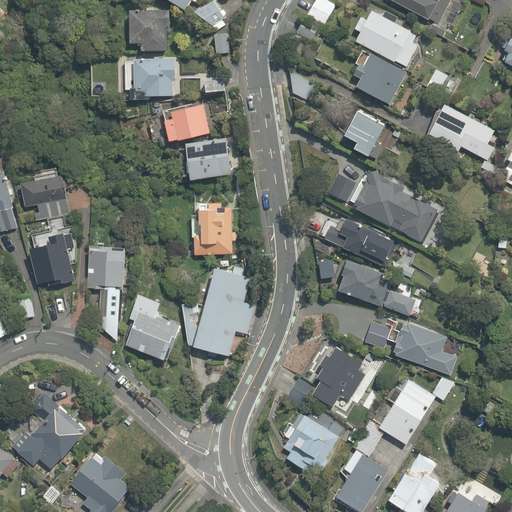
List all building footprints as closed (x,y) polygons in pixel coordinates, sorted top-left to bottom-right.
[(160,0),(177,12),(185,0),(189,0),(193,2),(194,0),(160,0)] [(215,0),(211,0),(189,11),(215,30),(223,26),(215,0)] [(335,5),(326,0),(312,0),(304,16),(322,27),(335,5)] [(384,0),(385,0),(425,21),(427,18),(437,24),(449,0),(384,0)] [(351,29),(356,31),(351,42),(391,62),(392,60),(405,67),(416,46),(409,42),(414,33),(367,10),(363,19),(357,16),(351,29)] [(125,51),(161,52),(162,26),(170,26),(170,12),(165,12),(126,11),(125,51)] [(304,25),(305,23),(299,20),(290,37),(298,41),(301,36),(315,43),(320,34),(304,25)] [(226,32),(210,35),(213,55),(229,52),(226,32)] [(511,41),(504,37),(498,47),(503,50),(497,61),(511,69),(511,41)] [(356,77),(351,87),(387,105),(403,73),(364,53),(358,65),(354,63),(349,74),(356,77)] [(172,59),(142,57),(142,58),(135,58),(135,60),(129,59),(129,62),(128,63),(127,64),(126,65),(125,67),(125,68),(124,69),(124,71),(123,72),(123,73),(122,75),(122,76),(121,78),(121,79),(121,80),(121,82),(120,83),(120,85),(120,86),(125,87),(125,88),(130,88),(129,99),(147,101),(147,95),(169,96),(172,59)] [(426,82),(434,86),(435,84),(440,87),(446,74),(434,68),(426,82)] [(315,83),(289,70),(293,93),(307,100),(315,83)] [(222,79),(198,79),(199,92),(222,91),(222,79)] [(422,133),(450,147),(448,149),(457,153),(460,147),(485,160),(492,147),(484,144),(491,130),(438,103),(422,133)] [(166,111),(167,119),(159,120),(162,137),(162,141),(206,134),(201,105),(166,111)] [(355,109),(342,135),(355,141),(352,147),(368,155),(375,141),(384,124),(355,109)] [(225,138),(222,139),(179,143),(182,179),(225,175),(222,145),(225,144),(225,138)] [(383,146),(375,141),(368,155),(376,159),(383,146)] [(511,153),(505,150),(503,178),(511,182),(511,153)] [(19,182),(25,212),(34,210),(35,215),(30,216),(31,222),(69,214),(60,174),(57,175),(55,169),(29,175),(30,180),(19,182)] [(346,206),(385,227),(386,225),(401,234),(417,242),(434,211),(401,193),(403,189),(366,169),(361,179),(363,180),(355,196),(352,195),(346,206)] [(4,173),(3,173),(1,173),(0,171),(0,230),(15,227),(12,216),(11,217),(9,209),(12,208),(9,195),(13,194),(11,186),(7,187),(6,182),(4,173)] [(353,183),(336,173),(326,191),(344,201),(353,183)] [(511,196),(511,189),(504,184),(499,192),(510,199),(511,196)] [(219,206),(219,203),(191,203),(191,211),(189,211),(189,253),(229,253),(229,206),(219,206)] [(338,218),(326,213),(316,236),(355,254),(356,251),(380,262),(389,242),(392,244),(394,239),(386,236),(387,233),(364,223),(363,226),(339,216),(338,218)] [(72,228),(58,233),(49,236),(51,241),(39,245),(50,280),(56,278),(58,283),(73,279),(73,276),(72,275),(71,270),(66,256),(80,250),(72,228)] [(505,238),(495,237),(493,248),(504,249),(505,238)] [(100,317),(99,327),(103,330),(115,340),(117,286),(119,286),(121,251),(87,249),(86,269),(88,270),(88,275),(86,275),(85,288),(97,289),(97,285),(102,285),(102,291),(104,291),(103,317),(100,317)] [(377,280),(379,271),(339,258),(336,269),(340,270),(333,291),(376,305),(382,287),(379,286),(381,281),(377,280)] [(395,266),(392,272),(402,277),(401,278),(407,281),(413,270),(395,261),(393,265),(395,266)] [(207,267),(197,312),(189,311),(186,321),(195,323),(189,348),(227,356),(232,332),(246,335),(253,304),(241,301),(246,276),(207,267)] [(416,300),(417,299),(410,296),(409,298),(385,289),(379,306),(407,317),(408,314),(413,316),(419,301),(416,300)] [(13,297),(15,304),(20,303),(23,318),(32,316),(27,293),(13,297)] [(127,326),(129,327),(123,345),(162,360),(169,342),(166,341),(172,325),(150,317),(153,301),(132,293),(127,326)] [(0,317),(0,336),(9,329),(0,317)] [(389,328),(371,320),(363,340),(381,347),(389,328)] [(445,337),(399,320),(390,342),(396,344),(392,356),(449,377),(456,356),(440,351),(445,337)] [(359,371),(363,365),(327,345),(314,367),(318,369),(312,379),(315,381),(308,394),(331,407),(337,396),(349,402),(365,374),(359,371)] [(433,397),(433,398),(437,401),(439,398),(442,400),(453,381),(440,377),(429,394),(433,397)] [(376,428),(383,432),(403,445),(433,398),(433,397),(429,394),(406,380),(377,426),(376,428)] [(53,403),(41,393),(28,409),(39,418),(27,432),(24,430),(9,447),(31,466),(37,459),(49,469),(82,430),(55,407),(52,411),(49,408),(53,403)] [(297,413),(290,426),(293,427),(281,449),(286,451),(282,459),(304,471),(307,466),(317,472),(338,436),(342,429),(329,422),(325,429),(297,413)] [(353,449),(366,458),(383,432),(376,428),(377,426),(367,420),(362,428),(365,430),(362,434),(359,432),(349,447),(353,449)] [(366,458),(353,449),(338,473),(343,477),(330,498),(352,511),(357,511),(385,470),(366,458)] [(0,473),(6,478),(17,465),(0,450),(0,473)] [(401,511),(417,511),(430,492),(439,497),(451,479),(432,467),(435,462),(416,451),(389,495),(385,493),(381,499),(385,502),(401,511)] [(99,461),(90,453),(67,483),(104,511),(107,511),(127,486),(119,480),(123,474),(102,458),(99,461)] [(477,494),(474,501),(455,490),(448,503),(450,504),(445,511),(484,511),(487,509),(491,502),(477,494)]
